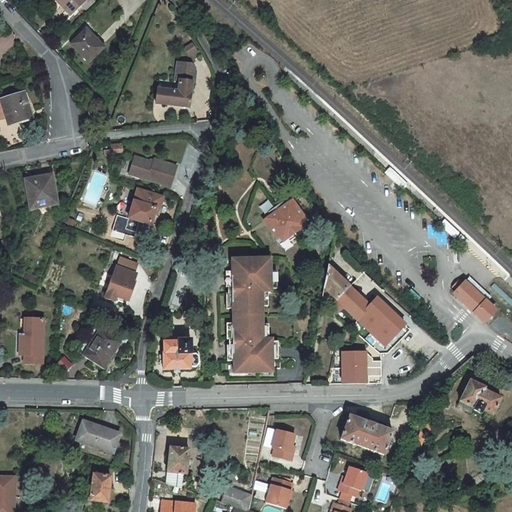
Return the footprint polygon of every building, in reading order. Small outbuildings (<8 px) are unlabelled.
[(55,0),(56,0),(59,0),(73,13),(81,5),(86,11),(94,3),(93,3),(90,0),(55,0)] [(71,15),(73,13),(59,0),(56,0),(71,15)] [(72,44),(89,62),(102,49),(92,39),(93,38),(86,30),(72,44)] [(157,90),(156,104),(189,108),(192,83),(194,83),(196,71),(192,65),(182,63),(179,81),(180,82),(179,92),(157,90)] [(32,117),(24,94),(1,101),(8,124),(32,117)] [(93,104),(87,105),(89,115),(95,114),(93,104)] [(122,144),(111,145),(111,150),(111,155),(123,154),(122,144)] [(134,157),(129,175),(170,188),(177,167),(154,160),(153,163),(134,157)] [(389,167),(384,172),(403,191),(408,185),(389,167)] [(57,204),(52,175),(26,180),(31,209),(57,204)] [(137,190),(128,219),(150,226),(154,215),(155,210),(158,211),(162,198),(137,190)] [(285,206),(282,203),(275,208),(278,211),(285,206)] [(292,207),(289,203),(285,206),(278,211),(294,234),(301,229),(298,224),(302,221),(305,219),(295,205),(292,207)] [(278,211),(275,208),(269,213),(271,216),(278,211)] [(294,234),(278,211),(271,216),(266,219),(270,223),(267,225),(277,239),(279,237),(284,234),(287,239),(294,234)] [(443,223),(457,236),(460,233),(445,220),(443,223)] [(304,232),(301,229),(294,234),(296,237),(304,232)] [(296,237),(294,234),(287,239),(289,242),(296,237)] [(122,259),(118,268),(135,274),(138,265),(122,259)] [(232,260),(232,272),(232,282),(237,282),(237,287),(232,288),(232,287),(228,287),(228,294),(232,294),(233,309),(226,309),(227,324),(233,324),(233,339),(229,339),(229,346),(233,346),(233,345),(238,345),(238,351),(233,351),(233,361),(234,374),(273,373),(272,359),(272,342),(272,339),(269,339),(263,339),(263,325),(262,307),(262,292),(268,292),(271,292),(271,290),(271,272),(270,259),(232,260)] [(349,287),(327,266),(323,289),(336,300),(349,287)] [(118,268),(116,267),(105,298),(114,301),(116,297),(119,298),(128,301),(135,282),(134,282),(137,275),(135,274),(118,268)] [(237,282),(232,282),(232,272),(226,272),(226,287),(228,287),(232,287),(232,288),(237,287),(237,282)] [(377,298),(384,292),(364,272),(349,287),(369,306),(377,298)] [(466,283),(485,301),(488,297),(470,280),(466,283)] [(462,284),(459,281),(453,287),(456,291),(462,284)] [(495,310),(485,301),(466,283),(465,282),(462,284),(456,291),(454,293),(457,296),(470,308),(483,320),(484,321),(495,310)] [(336,300),(344,308),(385,347),(405,325),(377,298),(369,306),(349,287),(336,300)] [(421,298),(412,288),(406,293),(416,303),(421,298)] [(332,310),(337,315),(344,308),(336,300),(332,310)] [(24,363),(42,364),(44,320),(28,319),(27,335),(20,335),(20,355),(25,355),(24,363)] [(100,329),(83,356),(104,369),(121,342),(123,340),(102,327),(100,329)] [(163,353),(163,370),(191,369),(191,367),(196,367),(199,364),(199,356),(196,354),(191,354),(191,340),(178,340),(178,341),(164,342),(164,353),(163,353)] [(233,346),(229,346),(227,346),(227,361),(233,361),(233,351),(238,351),(238,345),(233,345),(233,346)] [(365,353),(342,353),(342,369),(381,368),(381,362),(372,362),(372,359),(369,356),(365,356),(365,353)] [(342,369),(342,384),(366,384),(365,377),(381,377),(381,368),(342,369)] [(483,411),(492,415),(501,399),(484,390),(485,388),(470,381),(460,402),(474,409),(473,411),(481,414),(483,411)] [(460,402),(457,406),(472,413),(473,411),(474,409),(460,402)] [(393,432),(349,416),(341,439),(384,455),(393,432)] [(119,435),(84,422),(77,440),(113,453),(119,435)] [(423,422),(414,448),(420,450),(423,440),(427,441),(433,426),(423,422)] [(275,449),(273,457),(291,461),(293,453),(290,453),(292,446),(295,435),(277,430),(272,449),(275,449)] [(167,473),(166,484),(181,489),(182,474),(187,475),(189,450),(170,448),(167,473)] [(341,484),(338,491),(341,492),(352,496),(356,498),(359,490),(361,491),(367,473),(350,468),(346,478),(344,485),(341,484)] [(14,511),(15,476),(0,475),(0,511),(14,511)] [(111,477),(94,475),(90,501),(108,503),(111,477)] [(273,478),(266,503),(286,509),(289,499),(291,491),(293,483),(273,478)] [(226,488),(220,503),(246,511),(248,511),(251,497),(226,488)] [(352,496),(341,492),(339,499),(349,503),(352,496)] [(349,503),(339,499),(337,504),(348,508),(349,503)] [(194,511),(195,505),(161,502),(160,511),(194,511)] [(349,511),(351,509),(348,508),(337,504),(334,503),(331,511),(333,511),(349,511)]
